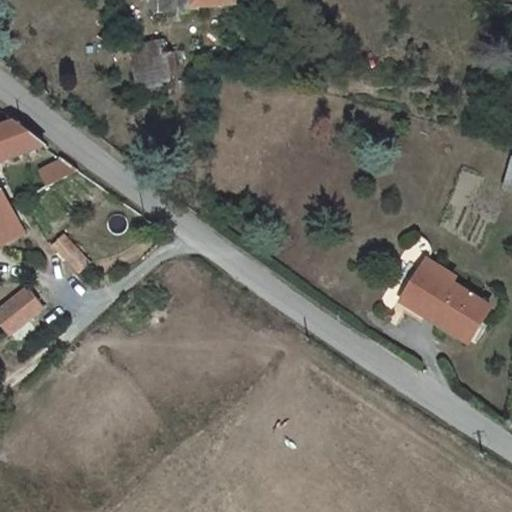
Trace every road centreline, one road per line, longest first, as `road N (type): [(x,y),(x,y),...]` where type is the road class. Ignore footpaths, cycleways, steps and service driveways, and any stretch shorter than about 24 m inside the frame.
road 1 (unclassified): [(190,223),(285,299),(511,448)]
road 2 (unclassified): [(0,389),(190,223)]
road 3 (unclassified): [(0,81),(190,223)]
